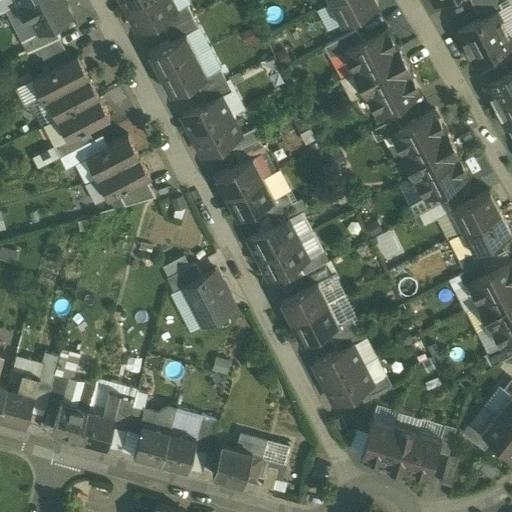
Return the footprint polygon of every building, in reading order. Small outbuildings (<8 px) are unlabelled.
[(0,0),(0,10),(0,11),(19,1),(20,0),(0,0)] [(62,0),(20,0),(19,1),(36,32),(55,22),(70,14),(62,0)] [(122,0),(127,9),(144,0),(122,0)] [(171,0),(144,0),(127,9),(137,29),(162,16),(176,8),(171,0)] [(376,0),(332,0),(330,1),(341,22),(378,2),(376,0)] [(498,0),(471,0),(480,17),(496,9),(501,6),(498,0)] [(176,8),(162,16),(167,26),(192,14),(192,13),(187,2),(176,8)] [(480,17),(457,29),(474,61),(511,41),(511,39),(496,9),(480,17)] [(192,14),(167,26),(163,28),(169,39),(185,31),(185,32),(198,25),(192,14)] [(62,35),(55,22),(36,32),(23,38),(29,51),(38,47),(59,36),(62,35)] [(361,38),(344,48),(354,68),(355,69),(397,47),(397,46),(386,25),(361,38)] [(356,28),(324,45),(329,55),(344,48),(361,38),(356,28)] [(169,39),(148,50),(159,71),(196,52),(185,32),(185,31),(169,39)] [(59,36),(38,47),(43,58),(64,47),(59,36)] [(397,47),(355,69),(354,68),(353,69),(365,91),(366,91),(366,90),(408,68),(409,69),(410,68),(398,46),(397,46),(397,47)] [(64,47),(43,58),(49,68),(70,57),(64,47)] [(196,52),(159,71),(170,92),(195,79),(207,73),(196,52)] [(49,68),(32,77),(43,98),(47,97),(47,96),(88,74),(77,54),(70,57),(49,68)] [(503,59),(482,71),(487,81),(509,70),(503,59)] [(207,73),(195,79),(201,90),(225,77),(220,66),(207,73)] [(408,68),(366,90),(366,91),(377,112),(419,89),(409,69),(408,68)] [(487,81),(484,83),(495,104),(511,95),(511,68),(509,70),(487,81)] [(88,74),(47,96),(47,97),(57,116),(98,94),(88,74)] [(225,77),(201,90),(206,101),(220,94),(231,88),(226,77),(225,77)] [(98,94),(57,116),(68,136),(68,137),(87,127),(109,115),(98,94)] [(206,101),(181,114),(192,133),(230,113),(220,94),(206,101)] [(511,95),(495,104),(506,125),(511,122),(511,95)] [(400,126),(392,131),(403,152),(446,130),(445,129),(435,109),(400,126)] [(230,113),(192,133),(202,153),(228,139),(241,133),(240,132),(230,113)] [(395,116),(371,128),(376,139),(392,131),(400,126),(395,116)] [(241,133),(228,139),(234,150),(259,137),(253,126),(240,132),(241,133)] [(87,127),(68,137),(68,136),(54,144),(59,155),(92,138),(87,127)] [(446,130),(403,152),(402,152),(414,175),(414,174),(414,173),(457,151),(457,152),(458,151),(446,129),(445,129),(446,130)] [(92,138),(59,155),(65,167),(74,162),(87,155),(86,154),(107,143),(102,133),(92,138)] [(107,143),(86,154),(87,155),(74,162),(81,174),(81,175),(84,182),(97,175),(139,154),(127,133),(107,143)] [(259,137),(234,150),(240,161),(252,155),(265,148),(259,137)] [(457,151),(414,173),(414,174),(425,195),(468,173),(457,152),(457,151)] [(139,154),(97,175),(108,196),(118,191),(146,176),(150,174),(139,154)] [(240,161),(215,174),(226,195),(263,175),(252,155),(240,161)] [(263,175),(226,195),(237,215),(261,203),(274,196),(263,175)] [(146,176),(118,191),(124,204),(155,194),(146,176)] [(489,189),(452,208),(463,229),(500,210),(489,189)] [(274,196),(261,203),(267,214),(292,201),(286,190),(274,196)] [(292,201),(267,214),(273,224),(287,217),(298,212),(292,201)] [(500,210),(463,229),(474,250),(490,242),(511,231),(500,210)] [(273,224),(248,237),(258,257),(297,237),(287,217),(273,224)] [(379,236),(386,254),(402,248),(394,230),(379,236)] [(297,237),(258,257),(268,276),(307,256),(297,237)] [(490,242),(474,250),(458,258),(463,269),(482,260),(495,253),(490,242)] [(487,271),(468,281),(479,301),(479,302),(511,284),(511,260),(511,259),(487,271)] [(176,286),(181,284),(205,272),(199,260),(170,274),(176,286)] [(463,269),(457,273),(463,284),(468,281),(487,271),(482,260),(463,269)] [(205,272),(181,284),(202,324),(238,305),(218,265),(205,272)] [(317,279),(280,298),(291,319),(328,300),(317,279)] [(511,284),(479,302),(479,301),(478,302),(490,324),(491,324),(491,323),(511,312),(511,284)] [(328,300),(291,319),(301,340),(326,328),(338,321),(328,300)] [(511,312),(491,323),(491,324),(501,344),(502,345),(510,340),(511,339),(511,312)] [(351,315),(338,321),(326,328),(332,338),(356,326),(351,315)] [(356,326),(332,338),(337,349),(352,341),(352,342),(362,337),(356,326)] [(511,344),(510,340),(502,345),(501,344),(485,353),(491,364),(511,353),(511,352),(511,344)] [(337,349),(313,362),(323,381),(362,361),(352,342),(352,341),(337,349)] [(79,351),(61,346),(59,354),(44,406),(57,410),(61,398),(62,398),(68,375),(72,376),(79,351)] [(59,354),(45,350),(39,373),(31,403),(44,406),(59,354)] [(362,361),(323,381),(333,401),(372,380),(362,361)] [(22,369),(17,385),(7,382),(0,408),(0,414),(25,421),(31,403),(39,373),(22,369)] [(511,377),(503,386),(510,392),(510,391),(511,392),(511,377)] [(95,382),(83,379),(77,402),(88,405),(95,382)] [(121,389),(109,386),(102,409),(115,413),(121,389)] [(135,393),(121,389),(115,413),(112,423),(126,427),(133,402),(135,393)] [(511,392),(510,391),(510,392),(495,410),(511,423),(511,392)] [(62,398),(61,398),(57,410),(52,429),(80,436),(88,405),(77,402),(62,398)] [(146,406),(133,402),(126,427),(139,431),(146,406)] [(158,409),(146,406),(139,431),(134,451),(161,459),(169,428),(175,405),(168,403),(158,409)] [(102,409),(88,405),(80,436),(106,444),(112,423),(115,413),(102,409)] [(511,423),(495,410),(481,428),(491,437),(511,453),(511,423)] [(395,420),(372,413),(360,453),(383,460),(395,420)] [(481,428),(470,419),(462,430),(483,447),(491,437),(481,428)] [(213,424),(199,420),(195,434),(196,435),(193,445),(206,449),(213,424)] [(418,427),(395,420),(383,460),(406,467),(418,427)] [(456,424),(444,421),(440,433),(441,434),(436,448),(448,451),(456,424)] [(440,433),(418,427),(406,467),(429,473),(436,448),(441,434),(440,433)] [(195,434),(169,428),(161,459),(187,466),(193,445),(196,435),(195,434)] [(266,437),(239,430),(235,445),(251,449),(250,452),(261,455),(266,437)] [(235,445),(221,441),(212,473),(242,481),(245,471),(250,452),(251,449),(235,445)] [(261,455),(250,452),(245,471),(256,474),(261,455)] [(278,466),(267,463),(261,484),(272,487),(278,466)] [(184,511),(185,510),(155,502),(152,511),(184,511)]
